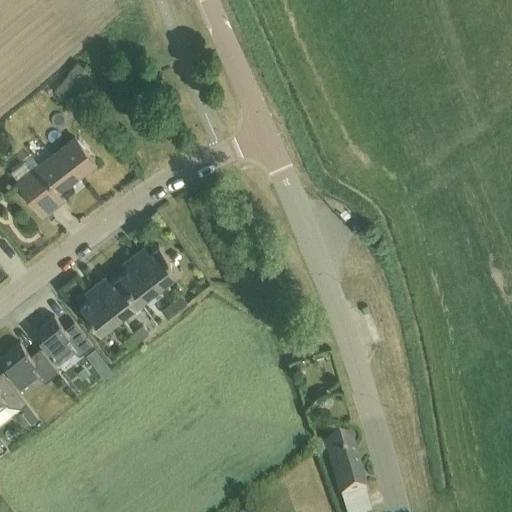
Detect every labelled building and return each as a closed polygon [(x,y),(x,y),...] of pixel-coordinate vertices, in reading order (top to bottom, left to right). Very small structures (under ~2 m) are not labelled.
[(53,91),(66,101),(76,89),(78,90),(91,74),(76,62),(53,91)] [(59,193),(95,164),(75,138),(18,182),(43,215),(63,199),(59,193)] [(139,260),(159,285),(178,270),(159,245),(139,260)] [(120,276),(139,301),(159,285),(139,260),(120,276)] [(100,291),(120,316),(139,301),(120,276),(100,291)] [(120,316),(100,291),(80,307),(100,332),(120,316)] [(172,303),(178,309),(187,302),(182,295),(172,303)] [(178,309),(172,303),(163,310),(168,317),(178,309)] [(80,357),(93,346),(75,322),(65,330),(55,316),(34,332),(59,364),(75,351),(80,357)] [(139,340),(148,333),(143,326),(134,333),(139,340)] [(129,348),(139,340),(134,333),(124,341),(129,348)] [(101,342),(90,350),(106,372),(117,363),(101,342)] [(45,383),(59,372),(40,348),(31,355),(20,343),(0,358),(0,359),(25,390),(40,378),(45,383)] [(0,407),(5,403),(21,405),(22,412),(30,423),(38,417),(28,403),(2,370),(0,372),(0,407)] [(366,493),(365,488),(351,439),(325,447),(341,500),(366,493)]
